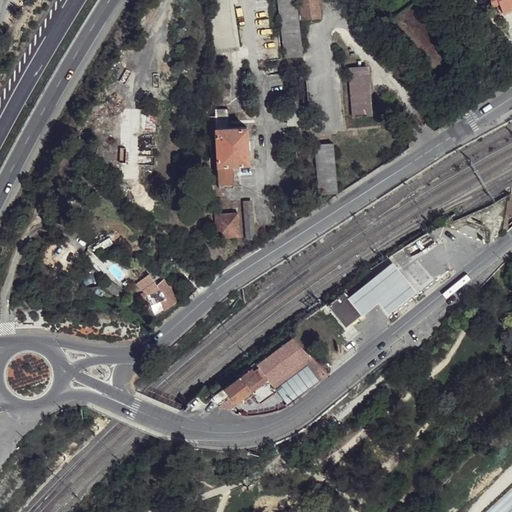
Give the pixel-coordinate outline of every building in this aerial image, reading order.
[(232,0),(211,0),(214,17),(210,18),(215,51),(239,47),(232,0)] [(296,0),(278,0),(284,56),(302,54),(296,0)] [(317,0),(299,0),(301,19),(319,18),(317,0)] [(511,0),(489,0),(490,1),(493,0),(496,0),(498,3),(502,12),(511,8),(511,0)] [(179,69),(181,81),(186,81),(186,73),(196,71),(196,67),(179,69)] [(366,67),(348,68),(351,117),(369,115),(366,67)] [(167,70),(164,75),(170,78),(172,73),(167,70)] [(219,72),(207,74),(209,107),(223,106),(219,72)] [(296,96),(286,97),(288,124),(298,124),(296,96)] [(224,111),(211,112),(218,187),(232,187),(231,164),(246,162),(243,126),(225,127),(224,111)] [(333,144),(314,145),(318,193),(336,192),(333,144)] [(244,239),(254,238),(252,201),(242,201),(244,239)] [(237,212),(214,214),(216,235),(238,234),(237,212)] [(107,247),(105,243),(88,248),(90,253),(107,247)] [(417,293),(393,263),(349,297),(362,315),(378,303),(388,316),(417,293)] [(163,279),(157,284),(159,286),(146,296),(152,305),(160,300),(167,309),(176,303),(172,291),(163,279)] [(349,297),(345,292),(328,305),(346,329),(362,315),(349,297)] [(305,349),(293,336),(258,364),(269,378),(290,360),(305,349)] [(309,353),(305,349),(290,360),(294,364),(309,353)] [(269,378),(258,364),(226,388),(232,395),(237,402),(251,391),(261,403),(278,390),(269,378)] [(232,395),(226,388),(212,399),(219,405),(232,395)]
